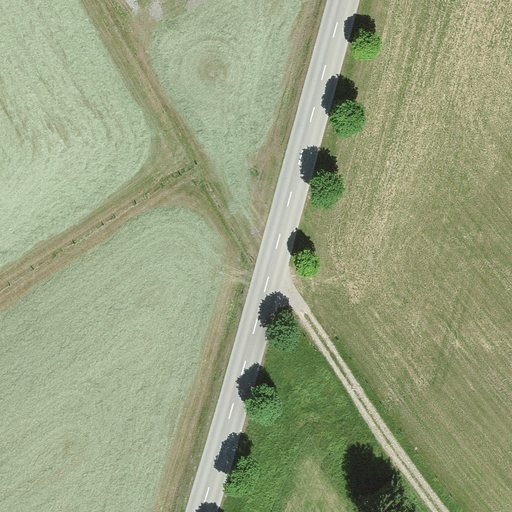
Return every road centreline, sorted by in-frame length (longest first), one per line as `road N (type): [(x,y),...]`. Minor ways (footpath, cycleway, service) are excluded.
road 1 (secondary): [(201,511),(341,0)]
road 2 (track): [(271,264),(441,511)]
